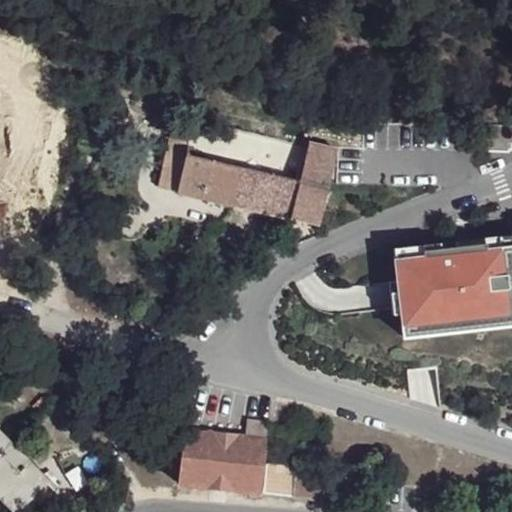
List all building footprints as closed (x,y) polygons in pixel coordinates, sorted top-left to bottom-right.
[(157,188),(176,191),(184,155),(192,118),(176,114),(157,188)] [(192,118),(184,155),(176,191),(288,217),(296,181),(304,145),(192,118)] [(511,126),(499,125),(498,146),(511,147),(511,126)] [(335,151),(304,145),(296,181),(288,217),(319,223),(335,151)] [(511,254),(511,241),(485,244),(487,250),(487,256),(511,254)] [(442,253),(441,248),(395,251),(396,265),(424,263),(423,255),(442,253)] [(511,254),(487,256),(487,250),(423,255),(424,263),(396,265),(401,330),(448,326),(449,334),(493,330),(493,323),(511,321),(511,254)] [(400,318),(397,284),(389,285),(392,318),(400,318)] [(511,331),(511,321),(493,323),(493,333),(511,331)] [(449,336),(448,326),(401,330),(402,340),(449,336)] [(252,411),(247,438),(265,440),(269,414),(252,411)] [(188,418),(187,431),(204,432),(206,421),(188,418)] [(178,485),(257,495),(265,440),(247,438),(204,432),(187,431),(185,430),(178,485)] [(0,494),(16,510),(30,496),(27,493),(40,479),(0,437),(0,494)] [(266,466),(263,494),(294,498),(298,470),(266,466)] [(354,500),(359,469),(331,466),(330,473),(327,497),(354,500)] [(298,470),(294,498),(327,502),(327,497),(330,473),(298,470)]
